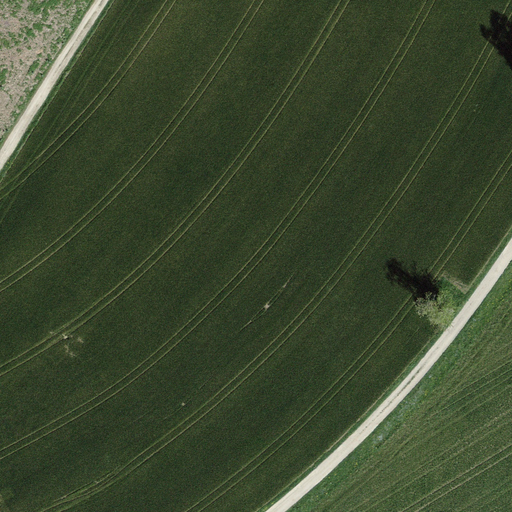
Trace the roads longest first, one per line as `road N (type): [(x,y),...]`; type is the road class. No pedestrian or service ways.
road 1 (track): [(511,250),(444,357),(272,511)]
road 2 (track): [(101,0),(0,161)]
